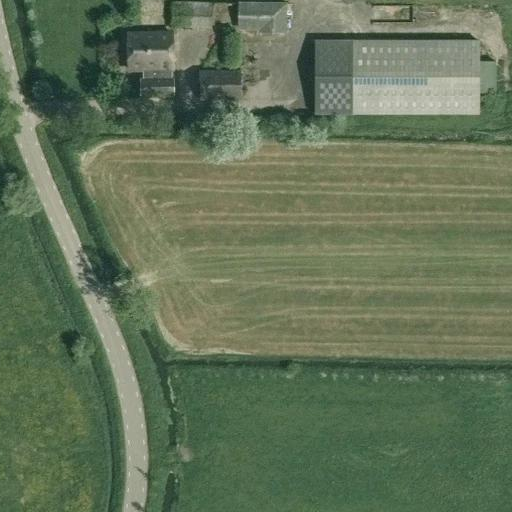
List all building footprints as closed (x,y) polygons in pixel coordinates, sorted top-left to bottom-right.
[(157,16),(157,0),(132,0),(132,15),(157,16)] [(172,2),(172,29),(212,29),(212,3),(172,2)] [(258,34),(287,34),(287,4),(238,3),(238,31),(258,32),(258,34)] [(171,81),(171,73),(174,73),(174,34),(127,34),(127,73),(143,73),(143,81),(140,81),(140,98),(173,98),(173,81),(171,81)] [(480,111),(480,94),(480,61),(480,40),(316,40),(316,111),(480,111)] [(480,61),(480,94),(495,94),(495,61),(480,61)] [(201,101),(240,101),(240,72),(201,72),(201,101)]
